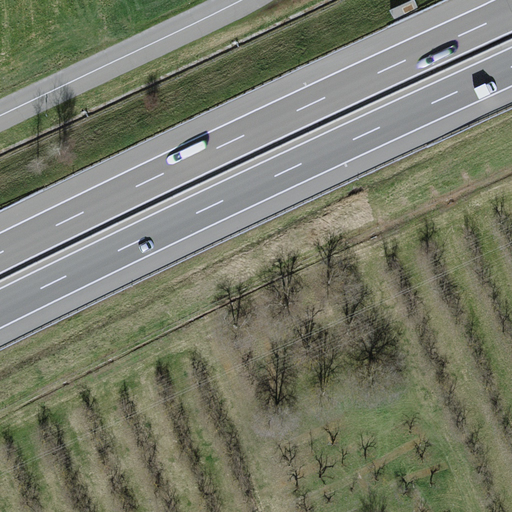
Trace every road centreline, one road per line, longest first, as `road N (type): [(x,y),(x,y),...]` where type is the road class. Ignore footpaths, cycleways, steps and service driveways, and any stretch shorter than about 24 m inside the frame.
road 1 (motorway): [(511,10),(0,251)]
road 2 (motorway): [(0,309),(511,68)]
road 3 (unclassified): [(240,0),(0,116)]
